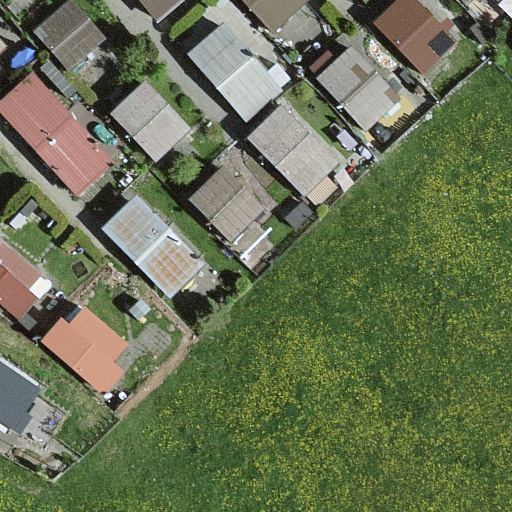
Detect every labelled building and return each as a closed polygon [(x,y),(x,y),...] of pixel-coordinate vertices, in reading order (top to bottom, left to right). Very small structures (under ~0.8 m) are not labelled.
[(49,0),(0,0),(0,7),(7,2),(25,23),(50,1),(49,0)] [(123,0),(141,21),(165,0),(123,0)] [(293,0),(232,0),(273,45),(307,15),(293,0)] [(498,0),(441,0),(462,21),(481,3),(488,10),(498,0)] [(405,4),(372,35),(420,85),(453,54),(405,4)] [(73,13),(41,38),(71,78),(104,53),(73,13)] [(277,99),(215,39),(184,71),(247,131),(277,99)] [(350,63),(315,96),(363,147),(398,114),(350,63)] [(0,117),(79,208),(122,171),(38,75),(0,108),(0,117)] [(142,95),(108,128),(154,176),(188,144),(142,95)] [(330,176),(274,122),(245,152),(302,206),(330,176)] [(261,226),(210,177),(175,214),(253,288),(281,258),(254,232),(261,226)] [(132,206),(99,242),(174,312),(207,276),(132,206)] [(0,248),(0,314),(18,331),(51,294),(0,248)] [(44,351),(103,403),(143,359),(84,307),(44,351)] [(0,441),(4,444),(31,397),(0,379),(0,441)]
